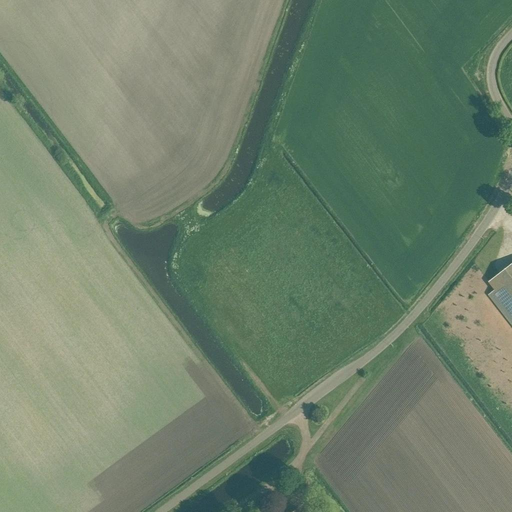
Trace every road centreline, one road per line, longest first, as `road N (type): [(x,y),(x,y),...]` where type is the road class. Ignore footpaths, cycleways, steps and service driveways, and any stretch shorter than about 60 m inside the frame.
road 1 (unclassified): [(296,411),(417,310),(511,178)]
road 2 (unclassified): [(161,511),(296,411)]
road 3 (unclassified): [(296,411),(304,449),(230,511)]
